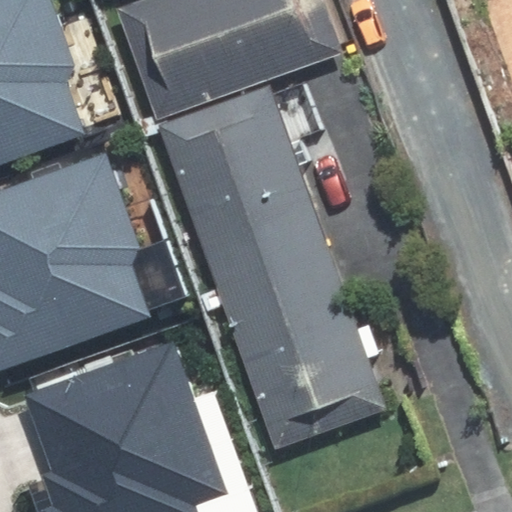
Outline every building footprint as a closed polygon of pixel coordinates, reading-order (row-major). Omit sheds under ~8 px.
[(51,0),(0,0),(0,165),(86,136),(68,82),(75,68),(51,0)] [(339,0),(156,0),(132,9),(173,119),(358,52),(339,0)] [(285,84),(173,127),(232,286),(344,245),(285,84)] [(0,372),(151,318),(149,311),(186,298),(165,239),(140,248),(106,152),(0,189),(0,372)] [(385,356),(392,353),(382,326),(375,329),(344,245),(232,286),(214,293),(220,308),(238,301),(291,447),(403,406),(385,356)] [(37,511),(260,511),(216,388),(194,396),(174,340),(22,394),(50,471),(41,474),(43,480),(28,485),(37,511)]
